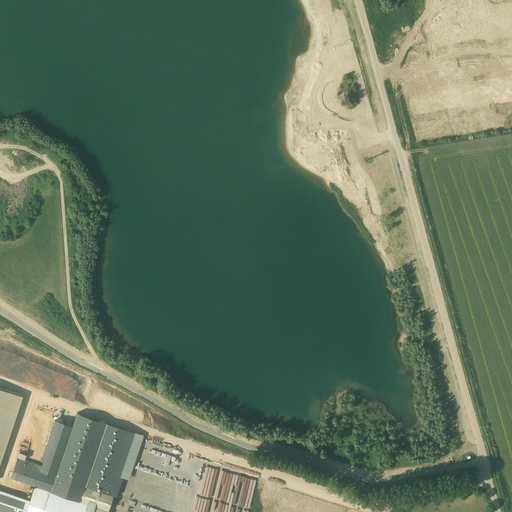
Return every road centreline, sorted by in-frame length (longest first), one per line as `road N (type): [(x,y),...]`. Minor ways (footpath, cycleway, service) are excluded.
road 1 (unclassified): [(483,461),(371,481),(256,449),(192,423),(0,309)]
road 2 (unclassified): [(483,461),(358,0)]
road 3 (track): [(95,369),(69,299),(57,172),(33,152),(0,145)]
